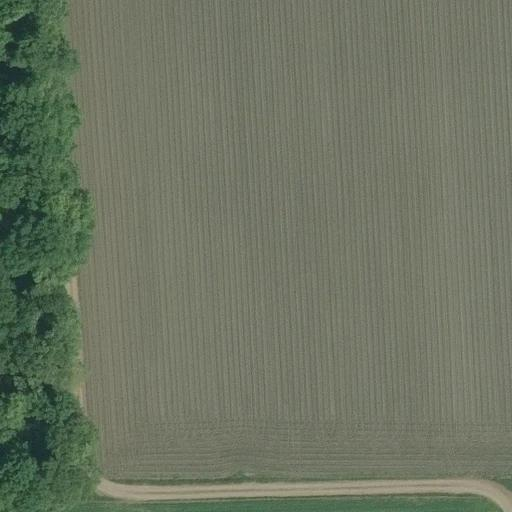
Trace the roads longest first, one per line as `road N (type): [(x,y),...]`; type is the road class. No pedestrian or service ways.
road 1 (track): [(91,478),(79,446),(49,0)]
road 2 (track): [(511,508),(479,490),(119,491),(91,478)]
